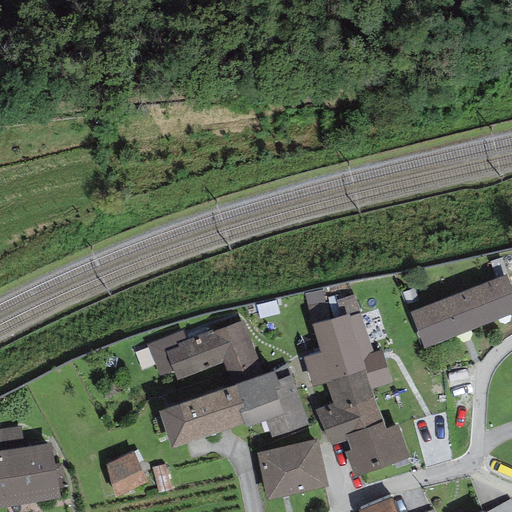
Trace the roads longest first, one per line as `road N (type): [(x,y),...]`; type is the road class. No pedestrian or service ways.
road 1 (unknown): [(332,505),(301,364)]
road 2 (residential): [(327,511),(359,490),(456,463)]
